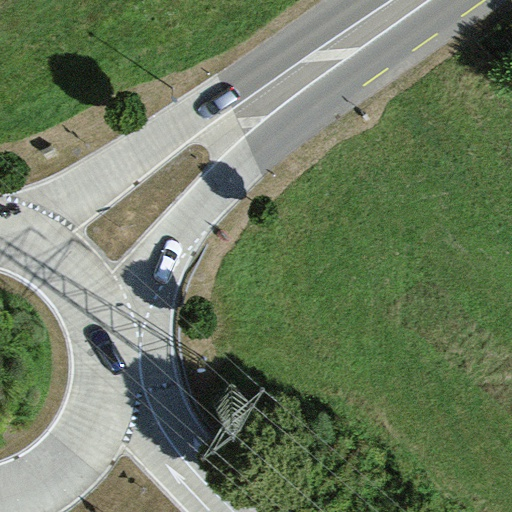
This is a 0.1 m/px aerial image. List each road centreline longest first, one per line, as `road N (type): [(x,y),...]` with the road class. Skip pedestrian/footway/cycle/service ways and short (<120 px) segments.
road 1 (secondary): [(411,7),(52,208),(18,218)]
road 2 (secondary): [(184,226),(284,114),(411,7)]
road 3 (secondary): [(192,473),(163,367),(158,310),(184,226)]
road 4 (primary): [(0,494),(67,463),(93,433),(112,394),(118,351)]
road 5 (primary): [(192,473),(135,413),(118,351)]
road 6 (primary): [(111,317),(94,274),(69,246),(18,218)]
